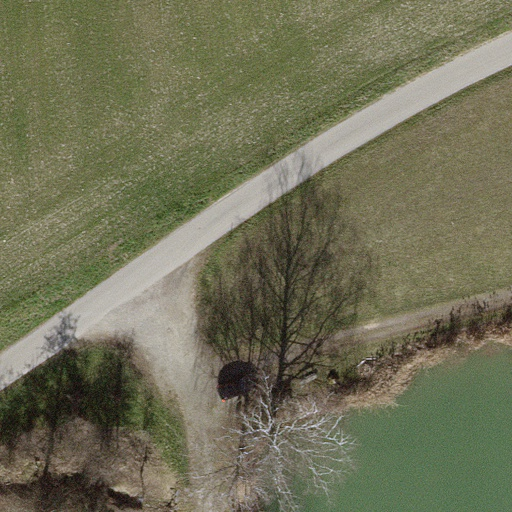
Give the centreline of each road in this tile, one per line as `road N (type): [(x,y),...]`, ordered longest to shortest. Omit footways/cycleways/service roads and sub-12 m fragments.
road 1 (track): [(0,371),(288,175),(426,91),(511,51)]
road 2 (track): [(187,354),(245,360),(511,299)]
road 3 (track): [(206,511),(187,354)]
